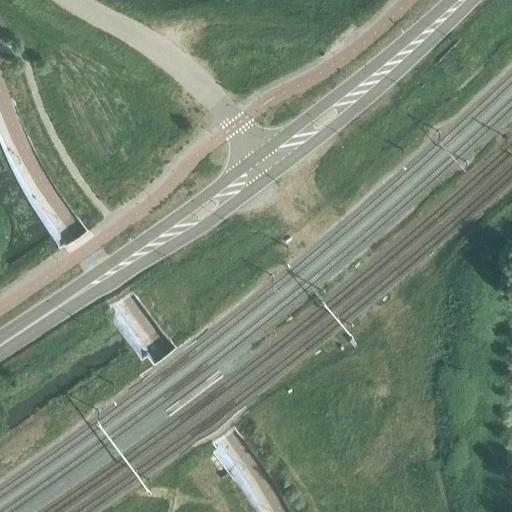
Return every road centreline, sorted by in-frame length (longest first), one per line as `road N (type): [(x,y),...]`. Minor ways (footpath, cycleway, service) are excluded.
road 1 (secondary): [(0,349),(271,160)]
road 2 (unclassified): [(271,160),(181,69),(72,0)]
road 3 (secondary): [(271,160),(462,0)]
